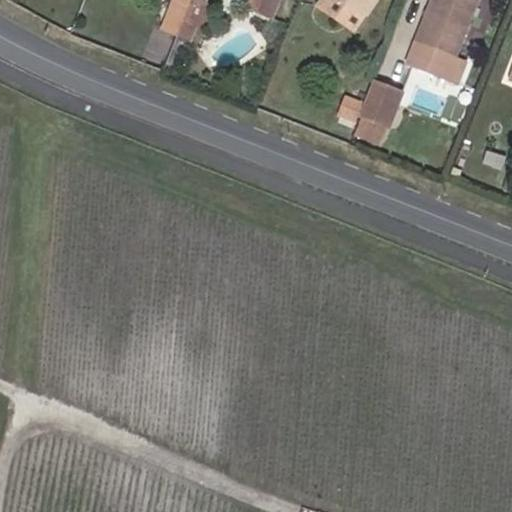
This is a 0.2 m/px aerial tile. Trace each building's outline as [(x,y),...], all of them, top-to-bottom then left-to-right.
[(184,15),(190,0),(176,0),(172,10),(184,15)] [(190,0),(184,15),(205,23),(213,0),(190,0)] [(250,0),(276,10),(280,0),(250,0)] [(358,0),(325,0),(319,9),(353,34),(370,8),(358,0)] [(481,0),(437,0),(421,38),(460,55),(481,0)] [(178,29),(184,15),(172,10),(166,24),(178,29)] [(403,91),(377,80),(363,114),(390,124),(403,91)] [(358,123),(367,99),(349,92),(340,116),(358,123)]
